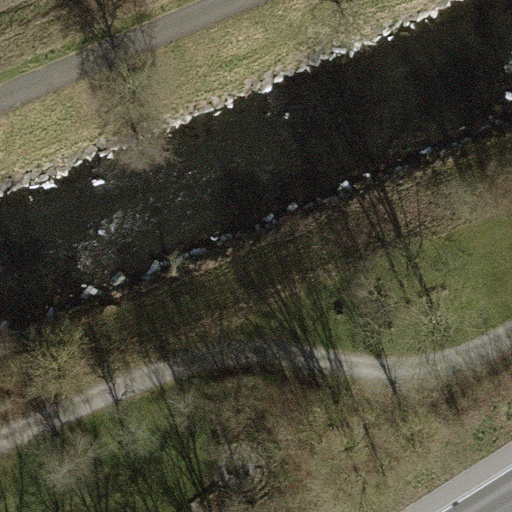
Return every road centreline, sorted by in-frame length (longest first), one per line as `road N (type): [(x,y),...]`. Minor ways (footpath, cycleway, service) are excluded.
road 1 (track): [(0,441),(201,359),(370,369),(485,353),(511,335)]
road 2 (track): [(240,0),(0,106)]
